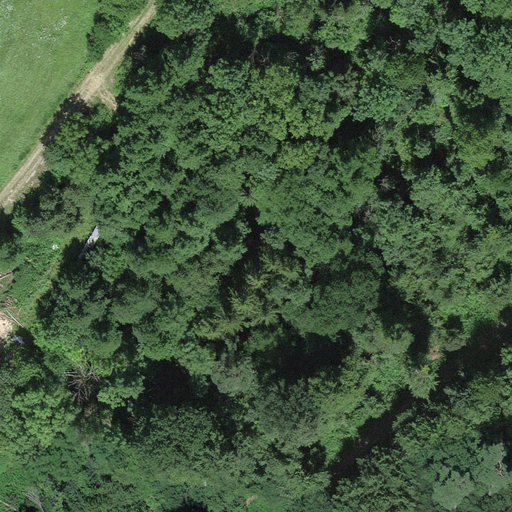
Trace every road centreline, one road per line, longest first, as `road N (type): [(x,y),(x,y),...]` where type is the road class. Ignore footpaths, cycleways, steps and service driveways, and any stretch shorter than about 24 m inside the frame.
road 1 (track): [(298,511),(511,311)]
road 2 (track): [(0,223),(150,0)]
